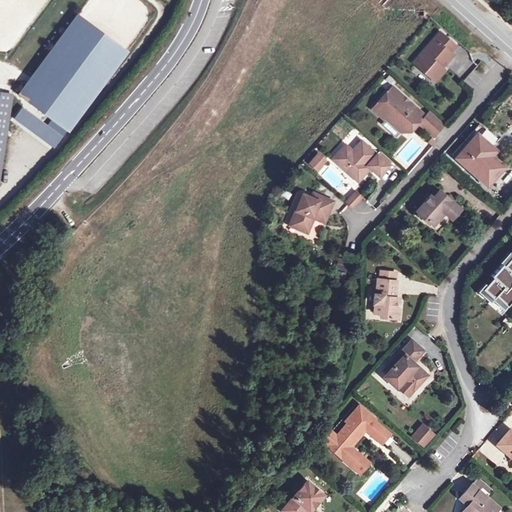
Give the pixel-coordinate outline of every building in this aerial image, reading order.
[(78,15),(18,95),(67,132),(127,53),(78,15)] [(440,33),(413,63),(435,81),(442,73),(439,71),(441,68),(453,55),(450,53),(456,46),(440,33)] [(477,68),(466,79),(473,86),(484,75),(477,68)] [(392,86),(372,109),(385,120),(388,116),(401,128),(404,131),(411,130),(424,115),(407,100),(406,102),(402,99),(403,97),(392,86)] [(0,161),(10,94),(0,92),(0,161)] [(431,113),(420,125),(433,136),(444,124),(431,113)] [(388,116),(385,120),(382,124),(395,136),(401,128),(388,116)] [(455,158),(477,133),(482,127),(479,124),(452,154),(455,158)] [(477,133),(455,158),(487,186),(504,167),(488,151),(492,147),(477,133)] [(437,141),(433,137),(428,143),(432,146),(437,141)] [(345,145),(332,159),(345,169),(347,166),(360,178),(368,170),(365,168),(367,165),(370,167),(379,176),(388,165),(376,155),(361,141),(352,151),(345,145)] [(376,155),(388,165),(391,162),(379,151),(376,155)] [(318,172),(328,161),(318,152),(308,163),(318,172)] [(347,166),(345,169),(357,181),(360,178),(347,166)] [(341,190),(345,196),(356,190),(352,183),(341,190)] [(425,205),(419,213),(429,222),(437,213),(439,214),(443,214),(445,213),(452,218),(460,209),(439,190),(432,198),(430,195),(423,203),(425,205)] [(362,196),(356,191),(345,202),(351,208),(362,196)] [(302,194),(291,221),(298,224),(297,229),(307,233),(311,222),(310,221),(312,217),(313,218),(321,221),(324,214),(327,215),(333,201),(317,195),(315,199),(311,198),(302,194)] [(423,203),(416,211),(419,213),(425,205),(423,203)] [(437,213),(429,222),(433,226),(443,214),(439,214),(437,213)] [(511,252),(502,264),(503,265),(482,289),(502,307),(511,295),(511,252)] [(349,262),(340,258),(336,267),(345,271),(349,262)] [(373,294),(373,303),(375,303),(374,313),(380,314),(381,317),(398,318),(398,308),(395,308),(396,297),(394,297),(396,281),(395,280),(395,272),(380,271),(379,279),(379,287),(376,287),(375,294),(373,294)] [(400,358),(385,374),(398,386),(402,382),(413,391),(427,375),(416,365),(413,368),(409,365),(412,361),(422,350),(411,339),(397,355),(400,358)] [(400,358),(397,355),(382,371),(385,374),(400,358)] [(409,395),(413,391),(402,382),(398,386),(409,395)] [(359,407),(353,414),(360,421),(367,413),(359,407)] [(330,432),(323,440),(345,459),(344,460),(359,473),(367,465),(361,460),(363,458),(349,446),(361,433),(366,430),(378,440),(386,431),(374,421),(374,420),(367,413),(360,421),(353,414),(346,422),(347,424),(336,437),(330,432)] [(431,434),(423,427),(415,436),(423,442),(431,434)] [(511,432),(509,430),(496,444),(510,456),(511,453),(511,432)] [(386,431),(378,440),(385,447),(393,437),(386,431)] [(478,478),(473,484),(485,495),(490,490),(478,478)] [(307,481),(282,509),(284,511),(304,511),(307,509),(309,511),(310,511),(315,507),(314,505),(323,495),(307,481)] [(465,508),(461,511),(496,511),(500,508),(485,495),(473,484),(471,483),(459,498),(468,505),(465,508)]
